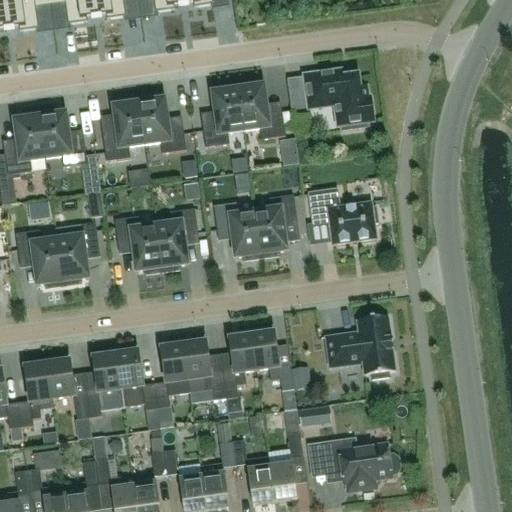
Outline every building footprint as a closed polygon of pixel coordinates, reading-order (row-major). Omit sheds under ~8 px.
[(0,0),(0,36),(0,33),(0,31),(9,31),(5,0),(0,0)] [(5,0),(9,31),(19,29),(20,33),(37,31),(39,31),(36,9),(51,7),(49,0),(5,0)] [(49,0),(51,7),(66,5),(69,26),(71,26),(88,24),(87,20),(97,19),(94,0),(49,0)] [(94,0),(97,19),(107,17),(107,21),(124,19),(126,18),(123,0),(94,0)] [(153,0),(156,14),(158,14),(175,12),(174,8),(184,6),(183,0),(153,0)] [(183,0),(184,6),(194,5),(194,9),(211,7),(213,6),(212,0),(183,0)] [(305,78),(306,86),(310,111),(336,107),(339,128),(342,127),(343,132),(368,129),(368,124),(373,123),(370,100),(368,100),(367,90),(360,91),(358,78),(342,80),(341,73),(305,78)] [(255,85),(238,88),(244,134),(260,132),(262,143),(286,139),(282,114),(268,116),(264,88),(256,89),(255,85)] [(229,136),(244,134),(238,88),(221,90),(221,94),(213,95),(217,123),(202,125),(206,151),(230,147),(229,136)] [(156,99),(139,101),(145,148),(161,146),(163,157),(187,153),(183,128),(169,130),(165,102),(157,103),(156,99)] [(130,150),(145,148),(139,101),(122,104),(122,108),(114,109),(118,137),(103,139),(107,164),(131,161),(130,150)] [(57,113),(40,115),(46,162),(62,159),(64,170),(88,167),(84,142),(70,144),(66,116),(58,117),(57,113)] [(4,153),(8,178),(32,175),(30,164),(46,162),(40,115),(23,118),(23,122),(15,123),(19,151),(4,153)] [(374,227),(379,226),(376,210),(372,210),(371,206),(340,211),(337,192),(309,196),(314,227),(330,224),(334,247),(376,241),(374,227)] [(272,212),(256,215),(262,261),(279,259),(279,255),(287,253),(283,225),(298,223),(294,198),(270,201),(272,212)] [(245,263),(262,261),(256,215),(240,217),(238,206),(214,209),(218,234),(232,232),(236,261),(244,259),(245,263)] [(172,226),(157,228),(163,275),(180,272),(180,268),(188,267),(184,239),(199,237),(195,212),(171,215),(172,226)] [(146,277),(163,275),(157,228),(141,231),(139,220),(115,223),(119,248),(133,246),(137,274),(145,273),(146,277)] [(73,240),(58,242),(64,289),(81,286),(81,282),(89,281),(85,253),(100,251),(96,226),(72,229),(73,240)] [(47,291),(64,289),(58,242),(42,244),(40,233),(16,237),(19,262),(34,260),(38,288),(46,287),(47,291)] [(343,330),(352,328),(348,308),(339,310),(343,330)] [(330,372),(363,368),(365,378),(371,377),(372,382),(390,380),(389,375),(396,374),(393,352),(394,352),(393,341),(391,341),(388,319),(357,323),(359,335),(326,340),(330,372)] [(257,373),(269,372),(271,384),(281,383),(282,395),(294,393),(291,368),(279,369),(274,335),(272,335),(271,331),(254,333),(255,338),(252,338),(257,373)] [(235,376),(223,377),(226,402),(239,400),(237,389),(247,387),(245,375),(257,373),(252,338),(230,341),(235,376)] [(214,404),(226,402),(223,377),(211,379),(206,344),(184,348),(189,383),(191,397),(213,394),(214,404)] [(167,385),(155,387),(158,412),(170,410),(169,400),(191,397),(189,383),(184,348),(162,351),(167,385)] [(146,413),(158,412),(155,387),(143,388),(138,354),(116,357),(121,392),(124,410),(145,407),(146,413)] [(99,395),(121,392),(116,357),(94,360),(99,395),(87,396),(90,421),(102,419),(99,395)] [(53,402),(48,367),(46,367),(45,363),(28,365),(28,369),(26,370),(30,404),(18,406),(22,431),(34,429),(33,423),(42,421),(41,413),(55,411),(53,402)] [(70,363),(48,367),(53,402),(75,399),(78,423),(90,421),(87,396),(75,398),(70,363)] [(0,373),(0,421),(8,420),(10,432),(11,432),(12,444),(24,443),(22,431),(18,406),(7,407),(2,373),(0,373)] [(300,436),(288,437),(291,461),(304,459),(300,436)] [(356,485),(357,493),(376,490),(375,482),(392,480),(391,477),(396,476),(400,471),(399,461),(394,457),(389,458),(387,448),(358,452),(356,442),(323,446),(327,477),(343,475),(345,487),(356,485)] [(245,444),(232,445),(236,469),(248,467),(253,508),(275,505),(270,469),(269,460),(247,463),(245,444)] [(224,471),(236,469),(232,445),(220,447),(223,466),(201,469),(202,479),(206,511),(224,511),(225,511),(229,511),(224,471)] [(176,453),(164,455),(168,478),(180,477),(176,453)] [(155,480),(168,478),(164,455),(152,456),(155,480)] [(114,511),(137,511),(134,488),(123,490),(122,480),(111,482),(108,463),(96,464),(99,488),(111,486),(114,511)] [(90,511),(88,490),(99,488),(96,464),(84,466),(86,485),(76,487),(77,496),(66,498),(67,511),(90,511)] [(293,466),(270,469),(275,505),(298,501),(293,466)] [(40,472),(27,474),(31,497),(43,496),(45,511),(67,511),(66,498),(55,499),(54,490),(43,491),(40,472)] [(21,511),(19,499),(31,497),(27,474),(16,475),(18,495),(8,496),(9,506),(0,506),(0,511),(21,511)] [(184,511),(206,511),(202,479),(180,482),(184,511)] [(160,511),(156,485),(134,488),(137,511),(160,511)]
